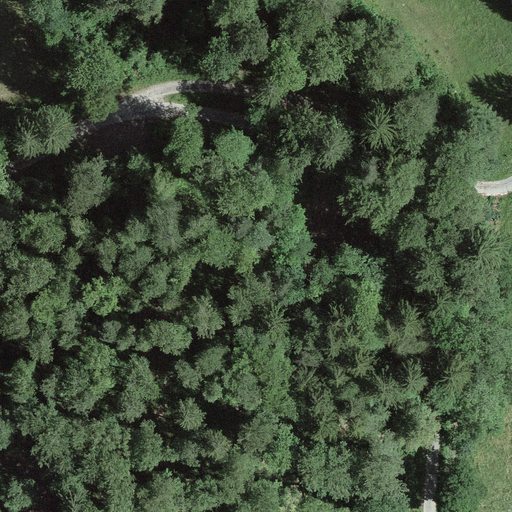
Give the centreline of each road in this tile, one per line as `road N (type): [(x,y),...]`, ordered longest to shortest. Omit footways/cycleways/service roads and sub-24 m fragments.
road 1 (track): [(126,113),(215,119),(297,144),(333,169),(389,234),(434,359),(432,511)]
road 2 (track): [(511,183),(482,189),(263,96),(165,94),(126,113)]
road 3 (track): [(126,113),(79,128),(0,172)]
